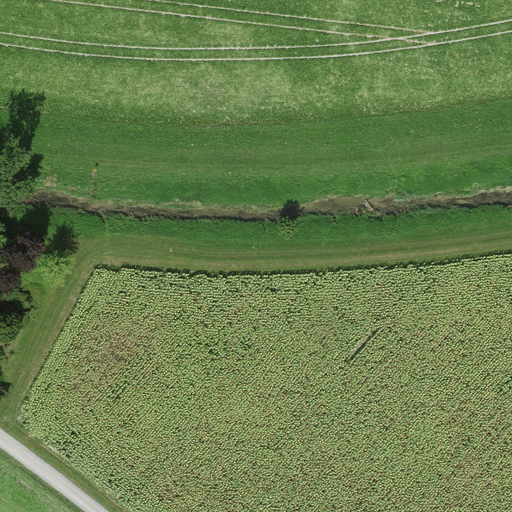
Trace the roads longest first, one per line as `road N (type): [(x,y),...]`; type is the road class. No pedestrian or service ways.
road 1 (track): [(0,384),(85,242),(377,248),(511,226)]
road 2 (track): [(0,437),(96,511)]
